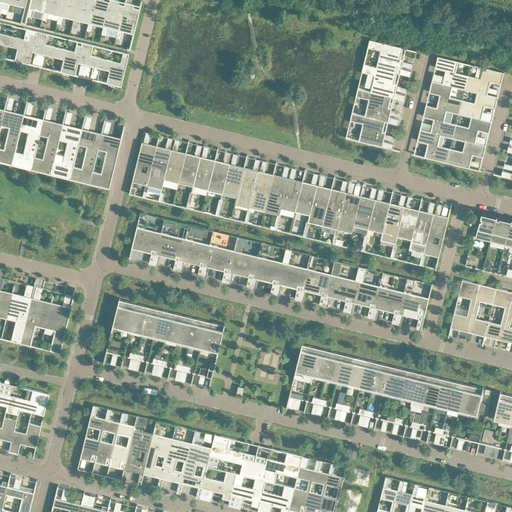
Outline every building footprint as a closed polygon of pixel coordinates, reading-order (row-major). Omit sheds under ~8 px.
[(21,23),(26,0),(9,0),(9,3),(7,11),(11,12),(13,5),(24,7),(20,23),(21,23)] [(30,0),(24,24),(25,24),(27,16),(31,17),(33,9),(43,12),(45,0),(30,0)] [(45,0),(43,12),(41,19),(46,20),(48,13),(58,15),(61,0),(45,0)] [(61,0),(58,15),(56,23),(61,24),(63,17),(73,19),(77,0),(61,0)] [(77,0),(73,19),(71,27),(76,28),(77,20),(88,23),(93,0),(77,0)] [(93,0),(88,23),(86,30),(90,31),(92,24),(103,26),(109,2),(102,0),(93,0)] [(116,0),(109,0),(109,2),(103,26),(101,34),(105,35),(107,27),(118,30),(124,5),(117,4),(118,1),(119,1),(116,0)] [(126,49),(128,49),(129,49),(141,1),(140,1),(138,9),(132,7),(133,5),(133,4),(125,2),(125,0),(124,0),(124,5),(118,30),(116,37),(120,38),(119,40),(120,40),(122,31),(132,34),(129,48),(127,48),(126,49)] [(0,43),(17,48),(14,60),(16,61),(16,62),(21,63),(21,64),(22,62),(28,64),(29,64),(32,51),(37,31),(36,31),(35,34),(30,33),(28,40),(0,32),(0,25),(1,22),(0,21),(0,43)] [(63,59),(60,71),(62,72),(62,73),(67,74),(67,75),(68,73),(74,75),(78,63),(83,42),(82,42),(81,45),(76,44),(74,51),(44,44),(47,33),(37,31),(32,51),(63,59)] [(369,39),(368,47),(380,50),(376,67),(397,72),(410,76),(411,71),(401,68),(404,58),(403,58),(402,59),(400,58),(403,48),(403,47),(369,39)] [(108,70),(105,83),(108,83),(108,84),(113,86),(113,87),(114,85),(120,86),(128,57),(122,55),(120,62),(90,55),(93,45),(83,42),(78,63),(108,70)] [(432,80),(452,85),(465,88),(468,75),(464,74),(456,72),(458,61),(438,56),(436,62),(435,67),(437,68),(446,70),(443,83),(432,80)] [(358,88),(391,96),(404,100),(405,95),(395,92),(398,83),(397,82),(396,83),(394,83),(397,72),(376,67),(364,63),(362,71),(374,74),(370,91),(358,88)] [(465,88),(477,91),(487,94),(490,81),(499,83),(500,83),(502,78),(504,72),(483,67),(480,78),(468,75),(465,88)] [(427,104),(426,104),(426,105),(446,110),(459,113),(462,98),(450,95),(452,85),(432,80),(430,87),(431,87),(429,92),(431,92),(440,95),(437,107),(426,105),(427,104)] [(352,113),(398,124),(399,119),(389,117),(392,107),(391,107),(391,108),(388,107),(391,97),(404,100),(391,96),(358,88),(356,96),(369,99),(365,115),(352,112),(352,113)] [(475,101),(462,98),(459,113),(471,116),(492,121),(492,120),(491,120),(491,121),(481,118),(484,105),(493,108),(493,107),(495,108),(496,103),(498,96),(497,96),(487,94),(477,91),(475,101)] [(7,95),(5,107),(13,109),(15,96),(7,95)] [(48,105),(45,115),(52,117),(55,107),(48,105)] [(434,119),(431,132),(440,134),(453,137),(456,122),(444,119),(446,110),(426,105),(424,111),(425,111),(423,116),(425,116),(425,117),(434,119)] [(0,147),(0,161),(11,165),(14,151),(19,130),(23,117),(22,117),(15,115),(16,112),(4,110),(4,109),(3,112),(0,125),(8,127),(3,148),(0,147)] [(65,109),(63,121),(72,123),(74,111),(65,109)] [(385,121),(398,124),(352,113),(350,120),(363,123),(358,140),(400,151),(400,150),(393,148),(394,143),(383,141),(386,131),(385,131),(385,132),(382,131),(385,121)] [(14,151),(11,165),(30,169),(34,156),(39,135),(42,122),(35,120),(35,117),(24,114),(23,114),(22,117),(23,117),(19,130),(27,132),(22,153),(14,151)] [(453,137),(465,140),(475,142),(478,130),(487,132),(487,131),(489,132),(490,127),(492,121),(471,116),(469,125),(456,122),(453,137)] [(34,156),(30,169),(50,174),(53,161),(58,140),(62,127),(61,126),(54,125),(55,122),(43,119),(42,119),(42,122),(39,135),(47,137),(42,158),(34,156)] [(53,161),(50,174),(69,179),(72,165),(78,145),(81,131),(74,130),(74,127),(63,124),(62,124),(61,126),(62,127),(58,140),(66,142),(61,163),(53,161)] [(72,165),(69,179),(89,184),(92,170),(97,150),(100,136),(93,134),(94,131),(82,129),(81,128),(81,131),(78,145),(86,147),(80,167),(72,165)] [(419,135),(417,140),(419,141),(428,143),(425,156),(425,157),(447,162),(450,147),(438,144),(440,134),(431,132),(421,129),(420,129),(418,135),(419,135)] [(92,170),(89,184),(109,188),(120,141),(119,141),(112,139),(113,136),(101,133),(100,136),(97,150),(105,152),(100,172),(92,170)] [(450,147),(447,162),(469,167),(472,154),(481,156),(483,156),(484,151),(486,145),(485,145),(475,142),(465,140),(463,150),(450,147)] [(153,148),(154,146),(142,143),(143,142),(142,142),(132,180),(146,183),(147,184),(156,149),(153,148)] [(171,150),(160,147),(159,150),(156,149),(147,184),(149,184),(162,187),(161,189),(162,189),(163,185),(165,178),(164,178),(171,150)] [(171,150),(164,178),(165,178),(179,181),(185,156),(182,155),(183,153),(171,150)] [(185,156),(179,181),(193,185),(200,157),(189,154),(188,157),(186,156),(185,156)] [(200,157),(193,185),(194,185),(208,189),(214,163),(211,162),(212,160),(200,157)] [(214,163),(208,189),(222,192),(223,192),(229,164),(218,162),(217,164),(215,163),(214,163)] [(229,164),(223,192),(237,196),(243,170),(240,170),(241,167),(229,164)] [(237,196),(235,204),(236,203),(248,206),(250,206),(259,172),(247,169),(246,171),(244,170),(243,170),(237,196)] [(259,172),(250,206),(252,207),(265,210),(273,177),(272,177),(270,177),(270,174),(259,172)] [(273,177),(265,210),(277,213),(279,214),(281,207),(281,206),(288,179),(276,176),(276,178),(273,178),(273,177)] [(288,179),(281,206),(281,207),(295,210),(302,185),(301,184),(299,184),(299,182),(288,179)] [(302,185),(295,210),(310,214),(317,186),(305,183),(305,185),(302,185)] [(310,214),(308,221),(310,221),(323,224),(331,192),(330,192),(328,191),(328,189),(317,186),(310,214)] [(331,192),(323,224),(336,227),(337,228),(346,193),(334,190),(334,192),(331,192)] [(346,193),(337,228),(339,228),(352,231),(351,232),(352,232),(352,233),(353,230),(354,224),(360,199),(357,198),(358,196),(346,193)] [(360,199),(354,224),(368,228),(375,200),(363,197),(363,200),(360,199)] [(375,200),(368,228),(369,228),(383,231),(389,206),(386,205),(387,203),(375,200)] [(383,231),(380,239),(381,240),(382,239),(394,242),(396,242),(398,235),(397,235),(404,207),(393,204),(392,207),(389,206),(383,231)] [(404,207),(397,235),(398,235),(412,238),(418,213),(415,212),(416,210),(404,207)] [(421,214),(419,213),(418,213),(412,238),(409,249),(410,249),(410,248),(413,249),(423,251),(424,252),(433,214),(422,212),(421,214)] [(481,212),(478,227),(475,237),(490,241),(497,215),(481,212)] [(448,220),(447,220),(444,220),(445,217),(433,214),(424,252),(426,252),(439,255),(448,220)] [(511,219),(497,215),(490,241),(505,244),(511,219)] [(137,226),(132,248),(151,253),(152,249),(157,250),(162,232),(137,226)] [(186,238),(162,232),(157,250),(153,264),(158,265),(160,255),(176,259),(176,255),(181,256),(186,238)] [(210,244),(186,238),(181,256),(178,270),(182,271),(184,261),(200,265),(201,261),(205,262),(210,244)] [(205,262),(202,276),(206,277),(209,267),(224,271),(225,267),(230,268),(234,250),(210,244),(205,262)] [(259,256),(234,250),(230,268),(226,282),(230,283),(233,273),(248,276),(249,273),(254,274),(259,256)] [(283,262),(259,256),(254,274),(250,288),(255,289),(257,279),(273,282),(274,279),(278,280),(283,262)] [(307,267),(283,262),(278,280),(275,294),(279,295),(282,285),(297,288),(298,285),(302,286),(307,267)] [(371,303),(375,304),(380,285),(363,281),(367,268),(359,266),(355,279),(351,298),(348,312),(352,313),(354,302),(370,306),(371,303)] [(332,273),(307,267),(302,286),(299,300),(303,301),(306,291),(321,294),(322,291),(327,292),(332,273)] [(327,292),(323,306),(328,307),(330,296),(346,300),(346,297),(351,298),(355,279),(332,273),(327,292)] [(464,328),(468,329),(479,283),(464,279),(462,279),(458,295),(464,296),(471,298),(467,315),(464,314),(454,312),(451,325),(452,325),(464,328)] [(26,294),(42,298),(45,287),(29,283),(26,294)] [(492,303),(496,287),(479,283),(468,329),(479,332),(479,334),(484,335),(485,335),(488,321),(476,317),(480,300),(492,303)] [(428,297),(404,291),(399,310),(396,324),(400,325),(403,314),(418,318),(419,315),(424,316),(420,329),(421,330),(431,289),(432,285),(432,284),(428,297)] [(375,304),(372,318),(376,319),(379,308),(394,312),(395,309),(399,310),(404,291),(380,285),(375,304)] [(486,333),(502,337),(511,296),(511,291),(496,287),(492,303),(505,307),(501,324),(488,321),(485,335),(486,333)] [(0,314),(5,316),(5,318),(6,318),(7,314),(11,295),(11,294),(0,291),(0,314)] [(11,295),(7,314),(16,316),(15,320),(10,340),(20,343),(30,302),(26,301),(27,298),(12,295),(11,295)] [(511,314),(511,296),(502,337),(511,339),(511,326),(509,326),(511,314)] [(114,325),(131,330),(137,303),(120,299),(120,298),(119,298),(112,329),(113,330),(114,325)] [(30,302),(20,343),(30,345),(35,326),(44,328),(50,304),(35,300),(34,303),(31,302),(30,302)] [(131,330),(142,332),(149,306),(137,303),(131,330)] [(50,304),(44,328),(54,330),(49,350),(59,352),(69,311),(65,310),(66,308),(50,304)] [(142,332),(154,335),(160,309),(149,306),(142,332)] [(154,335),(166,338),(172,312),(160,309),(154,335)] [(166,338),(177,341),(184,315),(172,312),(166,338)] [(177,341),(189,344),(195,318),(184,315),(177,341)] [(189,344),(200,347),(207,320),(195,318),(189,344)] [(224,325),(207,320),(200,347),(217,351),(216,355),(217,355),(225,324),(224,323),(224,325)] [(313,374),(320,348),(303,344),(303,343),(302,342),(294,374),(295,374),(296,370),(304,372),(303,378),(311,380),(310,383),(311,383),(313,374)] [(331,351),(320,348),(313,374),(325,377),(331,351)] [(337,380),(343,354),(331,351),(325,377),(337,380)] [(355,357),(343,354),(337,380),(348,383),(355,357)] [(360,386),(366,359),(355,357),(348,383),(360,386)] [(378,362),(366,359),(360,386),(372,389),(378,362)] [(383,392),(390,365),(378,362),(372,389),(383,392)] [(407,369),(390,365),(383,392),(401,396),(407,369)] [(411,405),(419,372),(407,369),(401,396),(412,399),(411,405)] [(431,375),(419,372),(411,405),(412,403),(423,406),(422,408),(423,408),(431,375)] [(436,404),(442,378),(431,375),(423,408),(424,402),(436,404)] [(454,381),(442,378),(436,404),(447,407),(454,381)] [(465,384),(464,383),(454,381),(447,407),(459,410),(464,391),(465,384)] [(465,384),(464,391),(459,410),(477,414),(483,388),(484,387),(483,387),(483,388),(465,384)] [(238,385),(238,387),(236,393),(236,394),(243,396),(245,387),(238,385)] [(42,425),(42,423),(49,393),(25,387),(24,388),(33,390),(31,400),(0,392),(0,403),(7,406),(6,411),(18,414),(20,409),(43,415),(41,425),(42,425)] [(494,418),(511,423),(511,421),(511,395),(501,392),(501,391),(500,391),(500,392),(494,418)] [(91,460),(93,453),(97,454),(101,439),(103,430),(106,418),(105,418),(95,415),(97,405),(93,404),(80,458),(81,458),(91,460)] [(115,443),(117,433),(120,421),(109,419),(112,409),(108,408),(105,418),(106,418),(103,430),(114,432),(112,442),(101,439),(97,454),(95,461),(105,464),(107,457),(111,458),(115,443)] [(126,461),(135,425),(124,422),(126,413),(122,412),(120,421),(117,433),(129,436),(126,445),(115,443),(111,458),(109,465),(110,465),(120,467),(122,460),(126,461)] [(0,438),(11,441),(9,451),(15,430),(17,419),(5,416),(2,427),(0,426),(0,438)] [(9,451),(18,453),(21,443),(36,447),(33,457),(34,457),(36,448),(37,443),(39,436),(40,431),(41,428),(42,425),(41,425),(29,422),(26,433),(15,430),(9,451)] [(143,473),(144,473),(154,433),(135,428),(135,425),(126,461),(124,468),(125,469),(143,473)] [(485,428),(482,440),(491,443),(492,436),(490,436),(491,430),(485,428)] [(154,433),(144,473),(163,478),(173,437),(154,433)] [(215,434),(212,446),(210,456),(241,464),(239,474),(251,476),(255,460),(244,457),(246,452),(228,448),(230,438),(230,437),(215,434)] [(163,478),(182,483),(183,483),(193,442),(173,437),(163,478)] [(193,442),(183,483),(202,487),(205,477),(210,456),(212,446),(193,442)] [(251,476),(255,477),(266,480),(275,482),(277,473),(297,478),(302,456),(303,456),(303,455),(288,451),(287,452),(285,462),(267,457),(266,463),(255,460),(251,476)] [(309,491),(312,481),(315,469),(314,469),(307,467),(309,457),(303,456),(302,456),(297,478),(309,481),(306,490),(295,487),(289,509),(290,509),(300,511),(301,504),(305,505),(306,505),(309,491)] [(317,459),(314,469),(315,469),(312,481),(323,484),(321,494),(309,491),(306,505),(305,505),(303,511),(314,511),(316,508),(320,509),(324,494),(326,485),(329,473),(329,472),(318,470),(321,460),(317,459)] [(335,511),(344,476),(343,476),(333,473),(335,464),(331,463),(329,472),(329,473),(326,485),(338,488),(336,497),(324,494),(320,509),(319,511),(330,511),(331,511),(333,511),(335,511)] [(222,481),(205,477),(202,487),(202,488),(223,493),(222,498),(229,500),(230,500),(231,495),(234,484),(236,473),(225,470),(222,481)] [(0,511),(1,511),(3,509),(6,494),(8,486),(11,473),(10,473),(8,482),(3,480),(2,484),(0,483),(0,511)] [(392,511),(393,511),(395,501),(398,489),(387,487),(390,477),(386,476),(380,497),(393,500),(390,510),(378,507),(376,511),(392,511)] [(266,480),(255,477),(252,488),(234,484),(231,495),(253,500),(251,505),(259,507),(261,502),(260,502),(263,491),(266,480)] [(408,511),(410,504),(413,493),(412,493),(402,490),(404,480),(400,479),(398,489),(395,501),(408,504),(405,511),(397,511),(393,511),(392,511),(408,511)] [(423,511),(427,497),(416,494),(419,484),(415,483),(412,493),(413,493),(410,504),(422,507),(421,511),(423,511)] [(281,495),(263,491),(260,502),(261,502),(282,507),(280,511),(289,511),(290,509),(289,509),(295,487),(284,484),(281,495)] [(16,511),(3,509),(1,511),(29,511),(35,488),(34,488),(29,487),(28,491),(8,486),(6,494),(23,499),(19,511),(16,511)] [(69,511),(79,511),(80,511),(82,504),(83,500),(82,500),(77,498),(76,502),(56,497),(55,497),(53,505),(70,509),(69,511)] [(444,511),(446,504),(427,500),(428,497),(427,497),(423,511),(444,511)]
